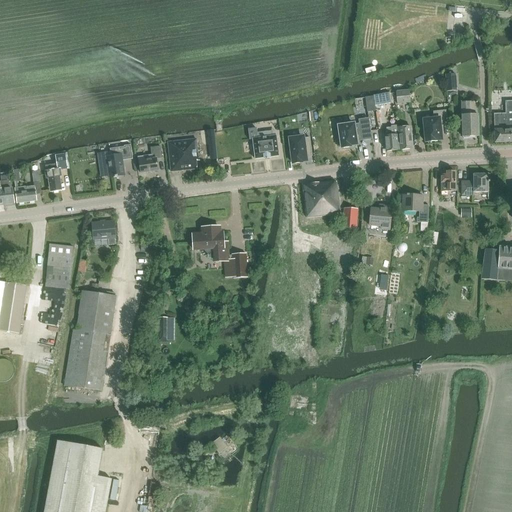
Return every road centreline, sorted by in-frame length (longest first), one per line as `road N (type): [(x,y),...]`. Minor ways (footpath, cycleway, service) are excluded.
road 1 (tertiary): [(0,219),(511,155)]
road 2 (track): [(126,511),(139,445),(112,383),(128,275),(123,201)]
